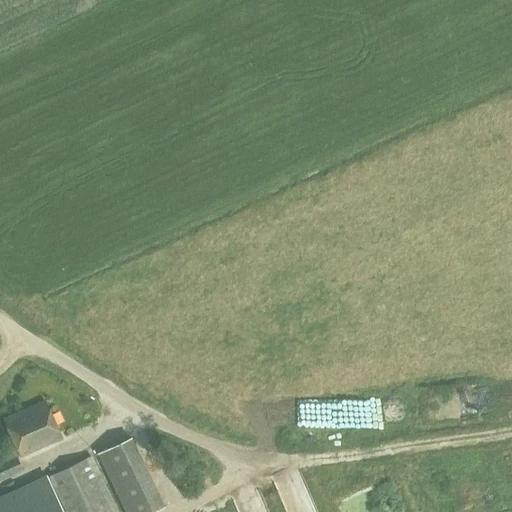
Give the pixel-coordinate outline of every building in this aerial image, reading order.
[(5,418),(15,441),(21,453),(22,455),(61,438),(45,400),(5,418)] [(125,511),(151,511),(163,507),(130,437),(98,453),(125,511)] [(0,461),(16,454),(21,453),(15,441),(0,447),(0,461)] [(0,480),(24,470),(16,454),(0,461),(0,480)] [(47,476),(63,511),(119,511),(92,455),(47,476)] [(402,511),(388,469),(329,489),(337,511),(402,511)] [(0,511),(63,511),(47,476),(0,498),(0,511)] [(266,511),(258,482),(232,489),(238,511),(266,511)] [(306,488),(280,504),(284,511),(290,511),(313,500),(306,488)]
